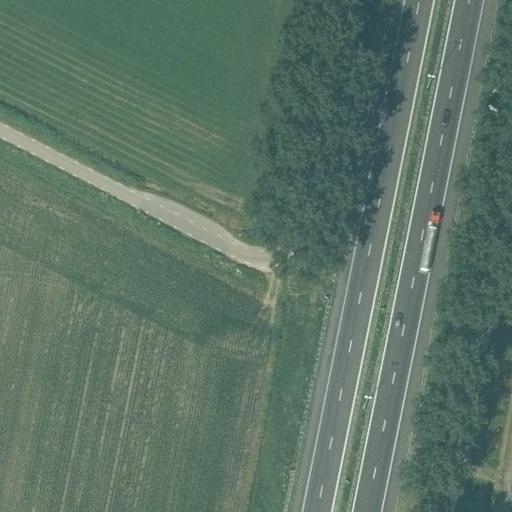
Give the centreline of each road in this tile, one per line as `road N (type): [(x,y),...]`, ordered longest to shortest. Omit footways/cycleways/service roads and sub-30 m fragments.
road 1 (unclassified): [(0,133),(248,258),(272,257),(296,227),(337,0)]
road 2 (motorway): [(417,0),(314,511)]
road 3 (motorway): [(363,511),(465,0)]
road 4 (unclassified): [(511,230),(454,511)]
